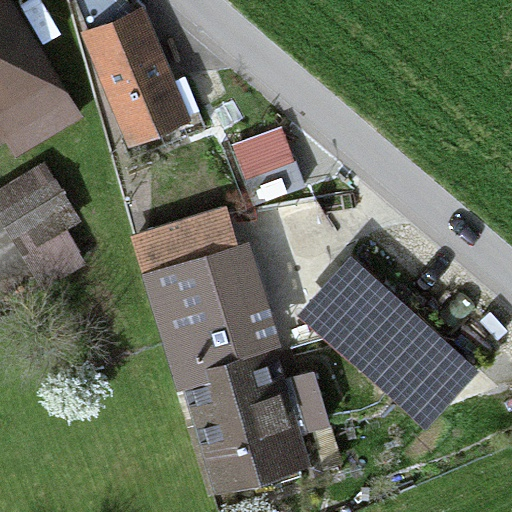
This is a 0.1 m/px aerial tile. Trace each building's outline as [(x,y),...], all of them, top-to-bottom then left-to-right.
[(68,95),(9,0),(0,0),(0,122),(17,151),(67,121),(56,103),(68,95)] [(78,0),(135,135),(181,116),(137,12),(125,0),(78,0)] [(280,127),(231,146),(253,204),(302,185),(280,127)] [(43,163),(0,189),(0,209),(43,279),(83,259),(64,223),(75,217),(43,163)] [(178,274),(215,262),(234,257),(225,228),(170,245),(177,269),(178,274)] [(350,257),(297,315),(423,430),(477,372),(350,257)] [(264,352),(246,355),(215,262),(178,274),(177,269),(151,277),(158,301),(166,299),(188,369),(176,372),(210,483),(296,457),(264,352)]
